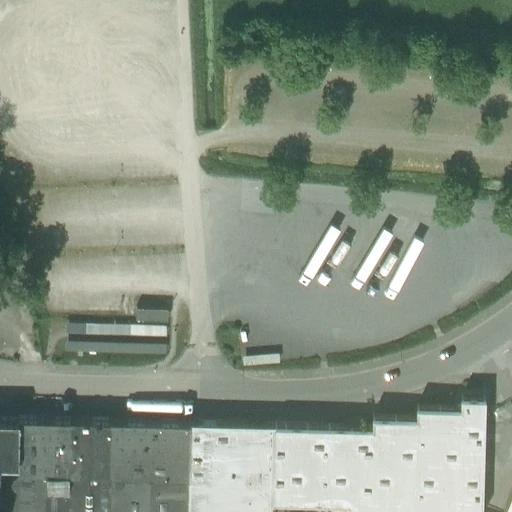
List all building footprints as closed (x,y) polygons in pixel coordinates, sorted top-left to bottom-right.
[(169,321),(170,305),(137,304),(136,320),(169,321)] [(166,335),(167,324),(86,322),(86,334),(166,335)] [(166,342),(67,340),(67,356),(165,358),(166,342)] [(460,404),(416,402),(416,413),(371,412),(371,423),(273,421),(271,498),(303,499),(302,508),(313,511),(328,511),(480,511),(484,393),(460,393),(460,404)] [(270,511),(271,504),(271,498),(273,421),(0,414),(0,468),(67,470),(66,511),(270,511)] [(511,511),(511,488),(502,511),(511,511)]
